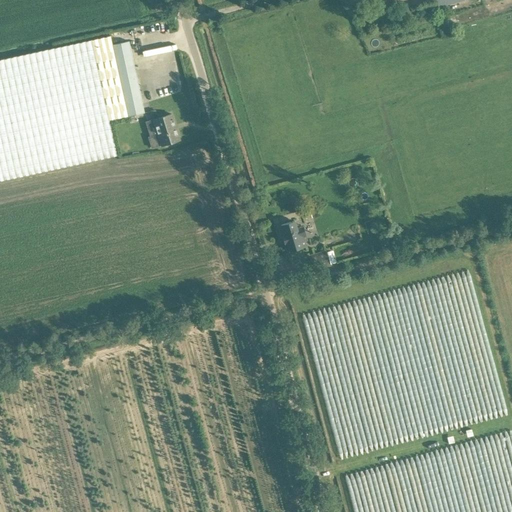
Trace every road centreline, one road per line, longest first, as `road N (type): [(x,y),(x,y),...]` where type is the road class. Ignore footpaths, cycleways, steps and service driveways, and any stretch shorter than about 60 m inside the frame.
road 1 (unclassified): [(323,511),(178,0)]
road 2 (track): [(511,226),(0,361)]
